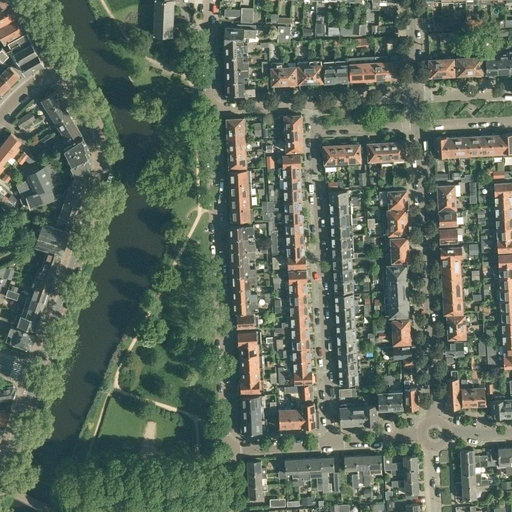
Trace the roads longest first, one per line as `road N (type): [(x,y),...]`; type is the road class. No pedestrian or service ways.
road 1 (residential): [(227,448),(208,107)]
road 2 (tertiary): [(36,376),(104,164),(100,139),(59,63)]
road 3 (residential): [(313,130),(329,443)]
road 4 (residential): [(433,420),(418,124)]
